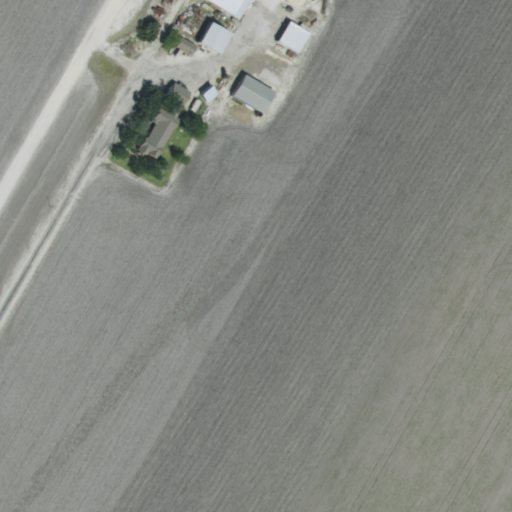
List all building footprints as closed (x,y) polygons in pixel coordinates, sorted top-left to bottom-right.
[(302,33),(282,22),(271,42),(292,53),(302,33)] [(223,35),(203,23),(191,43),(212,55),(223,35)] [(186,55),(190,47),(176,39),(171,47),(186,55)] [(257,113),(267,90),(235,76),(225,99),(257,113)] [(132,151),(151,161),(185,92),(167,83),(132,151)]
